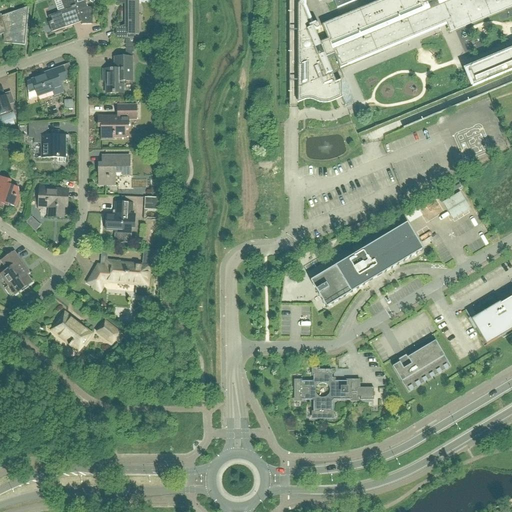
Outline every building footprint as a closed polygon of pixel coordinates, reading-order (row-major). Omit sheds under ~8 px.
[(92,25),(92,8),(87,8),(84,0),(60,0),(62,6),(64,6),(66,11),(48,17),(53,33),(73,25),(72,22),(79,19),(81,25),(92,25)] [(122,0),(122,4),(124,4),(125,26),(124,26),(116,29),(116,39),(134,39),(134,35),(139,35),(138,0),(122,0)] [(511,0),(386,0),(322,27),(340,69),(446,25),(450,33),(511,7),(511,48),(464,69),(471,87),(511,69),(511,0)] [(333,0),(337,9),(356,1),(355,0),(333,0)] [(298,5),(298,6),(298,105),(302,103),(305,101),(308,101),(311,101),(314,102),(318,104),(323,105),(328,105),(332,104),(342,99),(341,97),(341,83),(335,85),(313,30),(314,30),(315,31),(316,32),(317,31),(318,31),(319,30),(319,28),(319,27),(318,27),(317,26),(316,26),(315,27),(315,26),(311,27),(303,8),(303,1),(302,1),(300,3),(298,5)] [(24,45),(28,8),(0,18),(0,17),(0,16),(0,34),(5,33),(4,43),(24,45)] [(134,39),(125,39),(125,48),(134,48),(134,39)] [(151,61),(159,61),(160,61),(160,50),(151,50),(151,61)] [(132,82),(132,58),(114,58),(114,70),(103,70),(103,82),(105,82),(105,94),(123,94),(123,82),(132,82)] [(28,92),(35,89),(39,102),(40,102),(38,97),(53,92),(54,96),(63,93),(60,83),(68,80),(63,67),(45,73),(46,76),(32,81),(27,83),(28,92)] [(11,112),(6,96),(0,98),(0,131),(14,126),(13,121),(15,120),(13,113),(9,115),(9,113),(11,112)] [(136,121),(136,106),(118,106),(118,117),(98,117),(98,128),(101,128),(101,140),(113,140),(113,139),(125,139),(125,131),(128,131),(128,121),(136,121)] [(48,130),(43,130),(43,123),(28,123),(28,139),(34,139),(34,144),(41,144),(41,158),(38,158),(38,159),(53,158),(53,157),(57,157),(59,157),(65,157),(65,163),(65,137),(68,137),(52,137),(52,138),(48,138),(48,130)] [(0,134),(17,135),(14,126),(0,131),(0,134)] [(130,177),(130,156),(102,156),(102,169),(98,169),(99,186),(118,186),(115,186),(115,172),(122,172),(122,177),(130,177)] [(20,197),(18,189),(10,186),(11,181),(0,178),(0,208),(3,210),(4,206),(8,207),(9,205),(16,208),(20,197)] [(67,208),(68,193),(54,192),(54,189),(47,189),(47,187),(40,187),(38,210),(42,210),(43,207),(49,207),(48,218),(46,217),(46,218),(63,219),(64,208),(67,208)] [(470,210),(460,192),(442,203),(453,220),(470,210)] [(144,210),(160,211),(161,198),(145,198),(144,210)] [(130,244),(131,235),(131,226),(134,226),(135,215),(134,215),(134,216),(129,216),(129,212),(132,212),(132,204),(115,203),(115,211),(117,211),(117,215),(106,215),(105,231),(115,231),(115,243),(130,244)] [(420,212),(416,207),(404,215),(407,220),(420,212)] [(423,251),(407,224),(310,282),(326,308),(423,251)] [(144,250),(142,265),(120,263),(120,262),(107,261),(107,262),(109,262),(109,267),(97,266),(87,284),(92,287),(91,288),(100,293),(103,288),(102,287),(106,281),(136,283),(135,294),(138,297),(144,297),(147,296),(150,266),(159,267),(161,252),(144,250)] [(24,272),(26,270),(14,252),(1,262),(7,270),(0,275),(1,276),(2,275),(11,287),(12,285),(18,293),(11,298),(12,298),(32,284),(24,272)] [(471,321),(486,346),(511,330),(511,298),(501,305),(500,303),(475,318),(471,321)] [(72,347),(78,351),(91,335),(65,315),(52,331),(70,345),(69,347),(70,349),(72,347)] [(97,333),(112,344),(120,334),(105,322),(97,333)] [(408,393),(451,368),(435,342),(430,345),(399,363),(392,367),(408,393)] [(313,370),(313,380),(312,382),(295,382),(295,388),(295,401),(312,401),(313,402),(313,418),(332,418),(332,402),(333,401),(357,401),(357,392),(352,392),(352,382),(334,382),(332,379),(332,370),(313,370)]
